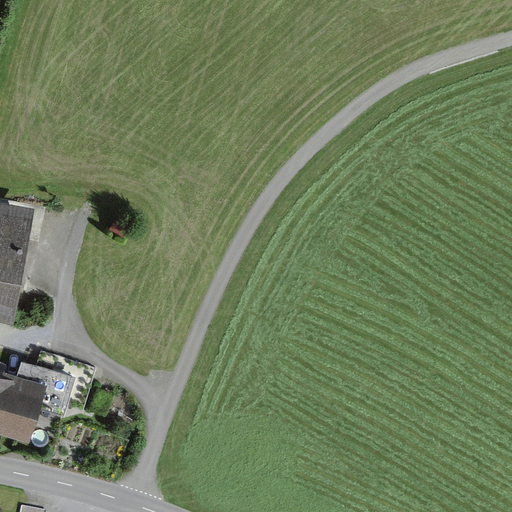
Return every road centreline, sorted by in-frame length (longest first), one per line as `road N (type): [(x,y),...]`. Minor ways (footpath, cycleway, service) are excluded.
road 1 (unclassified): [(133,504),(212,301),(263,199),(388,86),(511,38)]
road 2 (unclassified): [(0,470),(133,504)]
